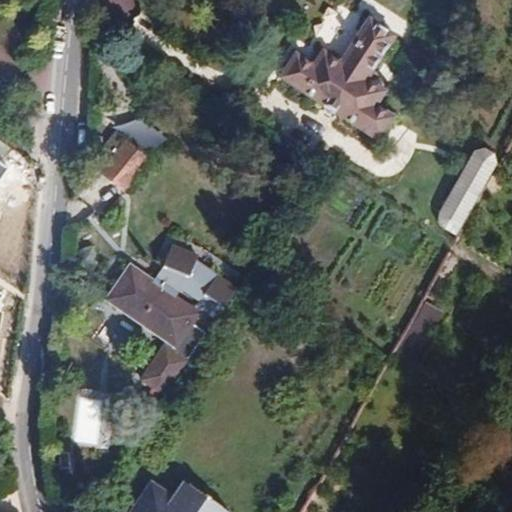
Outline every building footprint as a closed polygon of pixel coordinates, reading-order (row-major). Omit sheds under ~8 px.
[(282,78),(380,141),(395,117),(378,106),(386,91),(369,80),(397,36),(371,19),(342,63),(324,51),(315,65),(297,54),(282,78)] [(141,113),(126,129),(153,155),(169,139),(141,113)] [(151,160),(127,140),(101,171),(126,191),(151,160)] [(457,185),(479,198),(498,164),(495,154),(486,148),(475,152),(457,185)] [(338,177),(333,173),(311,204),(318,208),(338,177)] [(161,287),(132,268),(111,299),(176,344),(172,350),(166,346),(143,379),(164,393),(206,332),(192,322),(198,313),(175,297),(161,287)] [(161,287),(175,297),(182,287),(168,277),(161,287)] [(75,444),(109,446),(112,395),(78,393),(75,444)] [(174,506),(189,485),(185,481),(174,497),(153,482),(140,501),(153,510),(161,497),(174,506)] [(228,511),(229,511),(189,485),(174,506),(161,497),(153,510),(140,501),(132,511),(228,511)]
